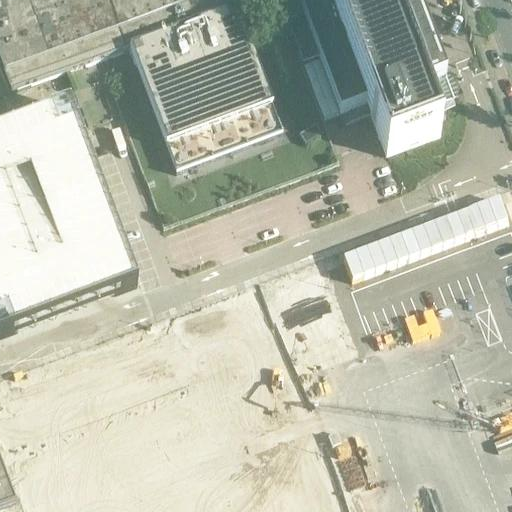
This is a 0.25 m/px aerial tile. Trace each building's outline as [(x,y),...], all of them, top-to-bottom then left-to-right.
[(96,0),(32,0),(0,12),(0,99),(117,55),(96,0)] [(295,0),(96,0),(117,55),(129,51),(234,12),(265,0),(277,0),(281,10),(282,12),(302,66),(318,60),(295,0)] [(295,0),(318,60),(339,114),(365,105),(326,0),(386,0),(419,85),(437,78),(445,75),(417,0),(295,0)] [(326,0),(365,105),(385,159),(439,138),(432,119),(451,111),(447,102),(454,99),(447,81),(440,84),(437,78),(419,85),(386,0),(326,0)] [(234,12),(129,51),(166,149),(271,110),(234,12)] [(0,335),(132,286),(64,108),(0,132),(0,335)] [(271,110),(166,149),(176,175),(281,136),(271,110)] [(316,128),(300,138),(305,144),(321,136),(316,128)] [(0,470),(0,511),(14,506),(0,470)]
